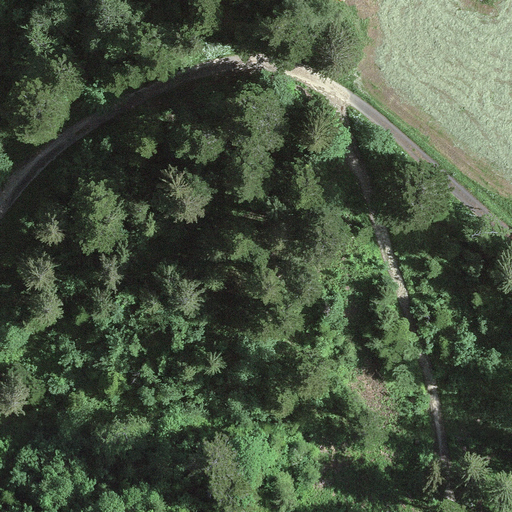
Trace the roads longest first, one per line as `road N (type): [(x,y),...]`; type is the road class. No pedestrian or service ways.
road 1 (track): [(0,203),(42,158),(151,90),(216,66),(272,64),(315,76),(358,102),(511,232)]
road 2 (track): [(0,483),(163,261),(197,235),(317,204),(351,173)]
